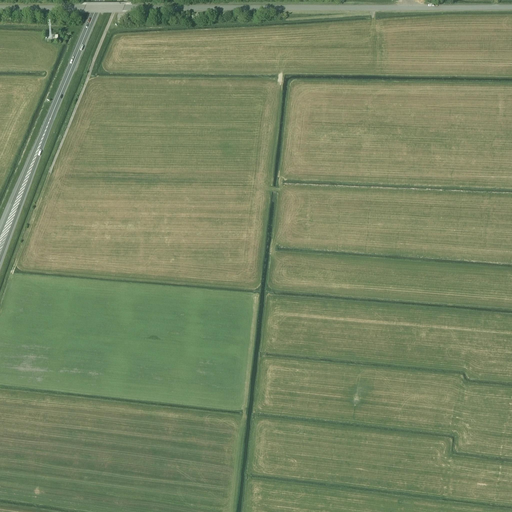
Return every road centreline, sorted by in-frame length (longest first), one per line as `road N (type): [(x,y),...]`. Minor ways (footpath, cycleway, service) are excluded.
road 1 (unclassified): [(511,7),(0,9)]
road 2 (trunk): [(0,256),(51,116)]
road 3 (trunk): [(51,116),(0,235)]
road 4 (trunk): [(51,116),(99,0)]
